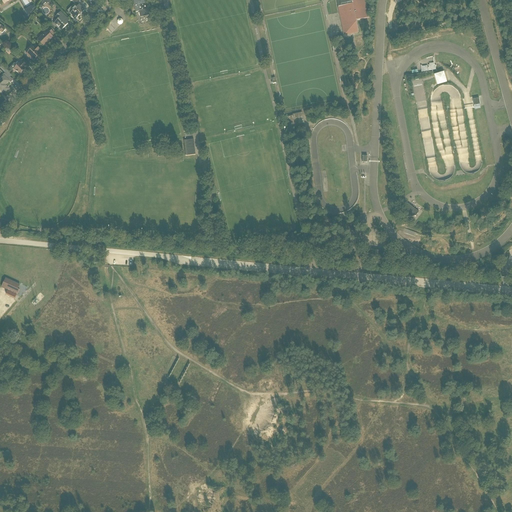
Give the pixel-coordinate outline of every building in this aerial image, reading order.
[(49,0),(44,0),(38,6),(41,9),(44,6),(43,5),(46,3),(47,4),(48,3),(50,5),(49,5),(51,8),(54,5),(49,0)] [(163,1),(147,4),(146,0),(138,0),(133,1),(136,12),(139,12),(140,16),(165,10),(163,1)] [(340,0),(337,1),(344,36),(358,33),(356,21),(364,19),(370,18),(365,0),(340,0)] [(27,20),(36,8),(34,5),(32,7),(31,6),(24,11),(27,15),(25,16),(27,20)] [(75,20),(85,11),(79,5),(70,14),(72,16),(72,17),(75,20)] [(64,20),(66,18),(60,12),(55,17),(58,19),(53,24),(61,31),(68,24),(64,20)] [(38,40),(44,47),(50,41),(50,42),(54,39),(52,36),(54,34),(48,28),(44,32),(46,33),(38,40)] [(27,54),(32,60),(34,61),(40,55),(38,53),(40,51),(36,46),(33,48),(27,54)] [(25,69),(27,66),(22,61),(19,64),(13,69),(20,75),(25,70),(25,69)] [(0,67),(5,73),(3,76),(4,77),(0,80),(0,90),(2,92),(4,90),(6,92),(8,89),(6,87),(7,87),(5,86),(9,82),(11,83),(13,81),(10,77),(12,75),(2,66),(0,63),(0,67)] [(434,79),(437,87),(447,84),(444,75),(443,74),(434,77),(434,78),(434,79)] [(296,129),(305,126),(303,117),(302,113),(293,115),(293,116),(286,117),(289,130),(296,129)] [(186,156),(195,155),(194,140),(184,141),(186,156)] [(409,213),(409,217),(416,216),(419,213),(407,204),(404,208),(405,212),(404,212),(404,214),(409,213)] [(402,218),(403,218),(409,217),(409,213),(404,214),(404,212),(405,212),(404,208),(401,208),(402,218)] [(301,238),(285,237),(284,246),(300,248),(301,238)] [(385,259),(386,254),(386,252),(370,250),(370,258),(385,259)] [(20,285),(5,279),(1,287),(8,290),(6,294),(15,299),(17,294),(18,295),(20,291),(18,290),(20,285)]
